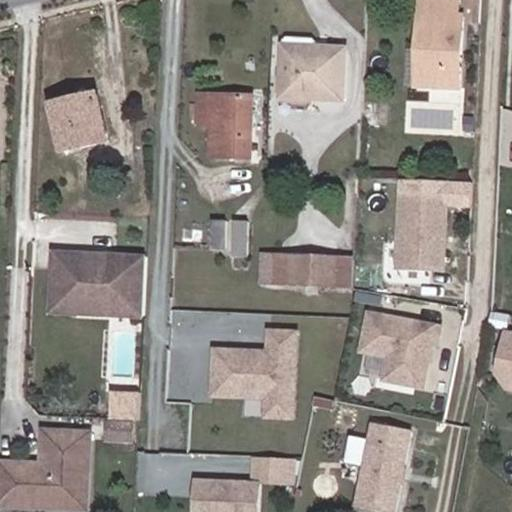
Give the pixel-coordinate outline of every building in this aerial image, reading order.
[(426,50),(423,86),(464,89),(468,19),(462,19),(463,2),(428,0),(426,18),(421,17),(418,49),(426,50)] [(487,4),(480,3),(479,27),(486,28),(487,4)] [(288,56),(286,56),(285,100),(346,101),(347,50),(327,49),(327,48),(324,45),(291,44),(288,46),(288,56)] [(511,44),(503,44),(503,59),(511,58),(511,44)] [(93,93),(48,102),(58,145),(102,135),(93,93)] [(252,102),(200,100),(199,133),(214,133),(213,158),(250,160),(252,102)] [(444,275),(448,197),(394,194),(390,272),(444,275)] [(236,252),(250,251),(250,218),(236,218),(236,252)] [(212,219),(212,244),(225,244),(225,219),(212,219)] [(249,274),(250,251),(236,252),(236,277),(249,274)] [(135,257),(43,254),(41,298),(133,302),(135,257)] [(288,286),(300,286),(301,258),(289,257),(288,286)] [(300,286),(339,286),(340,258),(301,258),(300,286)] [(355,259),(340,258),(339,286),(354,287),(355,259)] [(133,302),(41,298),(41,314),(133,318),(133,302)] [(488,325),(507,329),(509,313),(490,311),(488,325)] [(444,327),(367,312),(359,357),(382,361),(377,384),(431,394),(444,327)] [(294,422),(297,331),(264,330),(263,351),(210,348),(208,401),(258,403),(257,421),(294,422)] [(511,332),(504,331),(497,371),(507,385),(511,386),(511,332)] [(108,440),(138,442),(142,390),(113,388),(108,440)] [(391,511),(402,511),(419,430),(383,421),(364,507),(391,511)] [(0,504),(84,509),(88,433),(44,432),(43,464),(0,462),(0,504)] [(259,511),(260,482),(191,480),(190,511),(259,511)]
